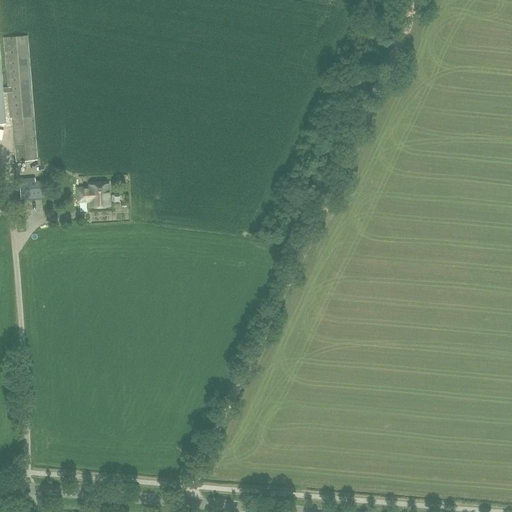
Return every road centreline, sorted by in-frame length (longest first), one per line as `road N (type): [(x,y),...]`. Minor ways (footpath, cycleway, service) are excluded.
road 1 (track): [(418,0),(193,485)]
road 2 (tertiary): [(270,511),(0,488)]
